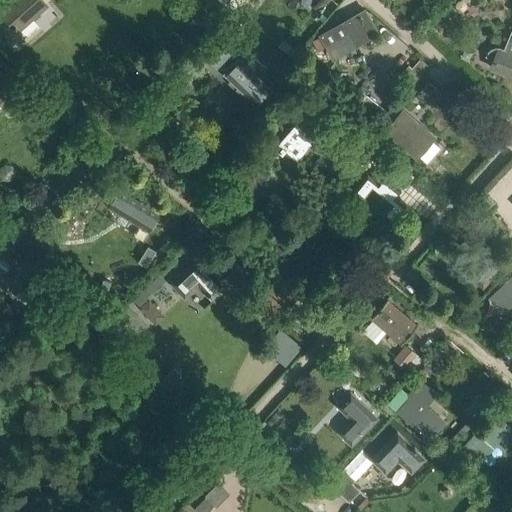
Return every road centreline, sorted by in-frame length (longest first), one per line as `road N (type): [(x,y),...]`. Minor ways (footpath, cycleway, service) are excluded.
road 1 (track): [(511,149),(168,511)]
road 2 (track): [(338,330),(120,145),(17,229)]
road 3 (track): [(373,0),(511,120)]
road 4 (track): [(511,384),(420,306)]
